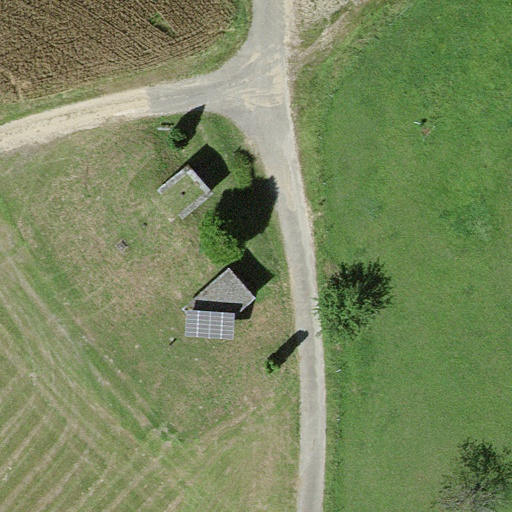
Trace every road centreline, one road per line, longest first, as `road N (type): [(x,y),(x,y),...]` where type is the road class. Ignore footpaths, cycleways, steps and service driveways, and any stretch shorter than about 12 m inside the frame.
road 1 (track): [(306,511),(316,420),(268,79),(272,0)]
road 2 (track): [(268,79),(0,140)]
road 3 (track): [(268,79),(328,48),(373,0)]
